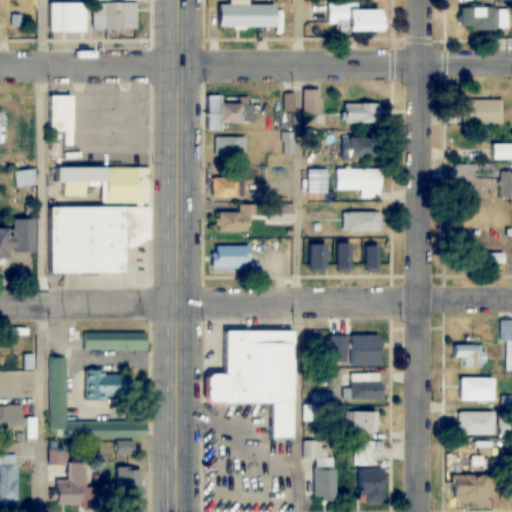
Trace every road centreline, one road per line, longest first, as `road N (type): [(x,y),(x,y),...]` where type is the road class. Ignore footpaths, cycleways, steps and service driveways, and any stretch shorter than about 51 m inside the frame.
road 1 (residential): [(511,301),(0,305)]
road 2 (residential): [(511,64),(0,67)]
road 3 (residential): [(423,511),(421,0)]
road 4 (primary): [(180,511),(178,0)]
